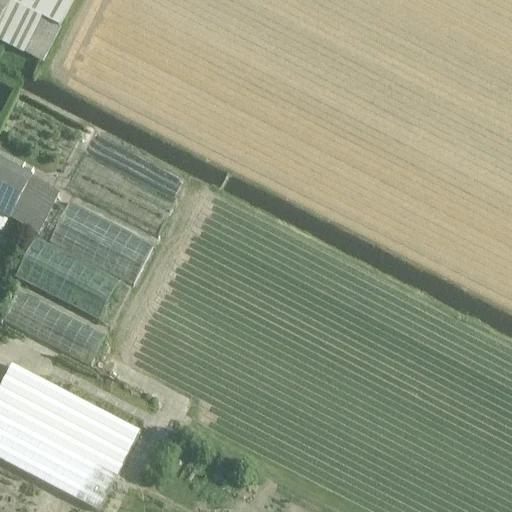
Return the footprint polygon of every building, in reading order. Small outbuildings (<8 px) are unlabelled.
[(59,29),(74,0),(0,0),(0,42),(7,46),(7,47),(42,64),(59,29)] [(0,233),(1,234),(8,222),(9,223),(9,222),(37,236),(59,195),(31,180),(32,179),(0,162),(0,233)] [(135,282),(152,241),(67,205),(50,244),(33,237),(15,280),(102,317),(120,275),(135,282)] [(105,333),(16,294),(4,322),(93,361),(105,333)] [(98,511),(140,434),(43,383),(11,367),(0,387),(0,462),(94,511),(98,511)]
